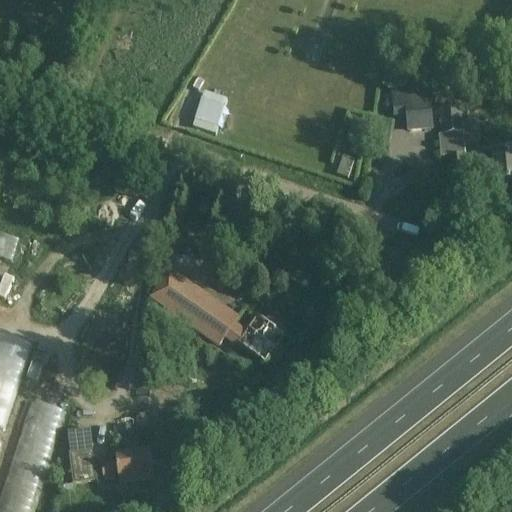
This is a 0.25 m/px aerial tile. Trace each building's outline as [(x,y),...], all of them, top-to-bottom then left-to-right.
[(473,66),(474,78),(492,77),(492,65),(473,66)] [(434,131),(430,88),(404,90),(408,133),(434,131)] [(463,135),(459,89),(439,91),(442,136),(463,135)] [(227,98),(218,124),(265,141),(275,115),(227,98)] [(367,147),(387,151),(393,124),(373,120),(367,147)] [(365,126),(352,122),(344,144),(356,149),(365,126)] [(464,156),(463,142),(440,144),(441,158),(449,158),(451,184),(467,183),(464,156)] [(511,184),(511,152),(475,155),(476,167),(470,168),(472,187),(494,185),(494,186),(511,184)] [(343,157),(336,176),(348,180),(354,161),(343,157)] [(0,233),(0,257),(27,266),(34,244),(0,233)] [(242,334),(234,328),(239,320),(188,284),(163,320),(183,333),(187,328),(218,350),(227,338),(266,366),(285,339),(255,317),(242,334)] [(0,435),(4,437),(29,344),(0,335),(0,435)] [(30,402),(0,511),(33,511),(61,410),(30,402)] [(96,481),(93,452),(69,455),(73,485),(96,481)] [(103,466),(95,467),(96,481),(97,484),(105,483),(105,481),(119,479),(120,485),(155,480),(151,452),(116,457),(117,464),(103,466)]
